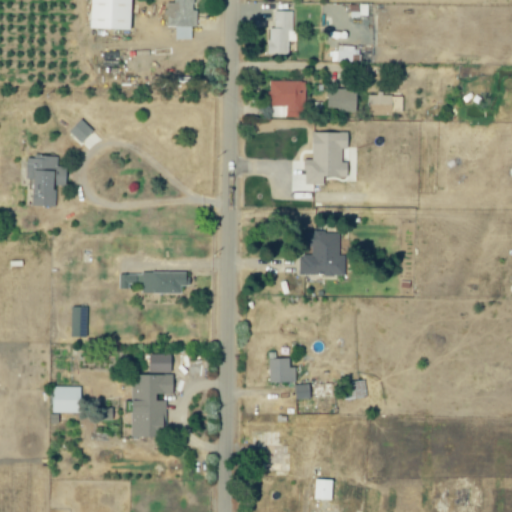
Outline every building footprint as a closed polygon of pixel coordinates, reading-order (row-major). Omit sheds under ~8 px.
[(129,0),(88,0),(88,29),(129,30),(129,0)] [(196,0),(173,0),(173,3),(167,3),(167,27),(175,27),(175,40),(191,40),(191,27),(196,27),(196,0)] [(294,11),(271,11),(271,55),(287,55),(288,41),(293,41),(294,11)] [(305,82),(269,81),(269,106),(286,107),(286,117),(304,118),(305,82)] [(326,89),(325,111),(355,112),(355,90),(326,89)] [(391,95),(382,95),(382,94),(367,94),(367,115),(391,116),(391,95)] [(92,131),(80,119),(67,132),(79,144),(92,131)] [(347,133),(311,132),(311,160),(304,160),(304,184),(323,185),(323,177),(347,178),(347,163),(341,163),(341,149),(347,149),(347,133)] [(31,206),(55,206),(55,187),(65,187),(65,167),(57,167),(57,158),(26,158),(25,178),(31,178),(31,206)] [(299,275),(344,276),(344,256),(339,256),(339,233),(304,232),(304,247),(311,248),(311,255),(299,255),(299,275)] [(119,273),(119,288),(142,288),(142,293),(179,293),(179,286),(186,286),(186,273),(119,273)] [(86,337),(87,308),(71,307),(70,337),(86,337)] [(295,368),(289,368),(289,358),(268,359),(269,383),(295,382),(295,368)] [(131,375),(131,401),(130,401),(130,438),(166,438),(165,401),(156,401),(156,395),(172,395),(172,375),(131,375)] [(294,386),(295,400),(310,399),(309,385),(294,386)] [(52,413),(80,413),(80,387),(51,387),(52,413)] [(112,419),(111,408),(96,409),(96,420),(112,419)] [(284,432),(265,431),(264,473),(290,473),(290,452),(283,452),(284,432)] [(331,501),(332,480),(314,480),(313,500),(331,501)]
